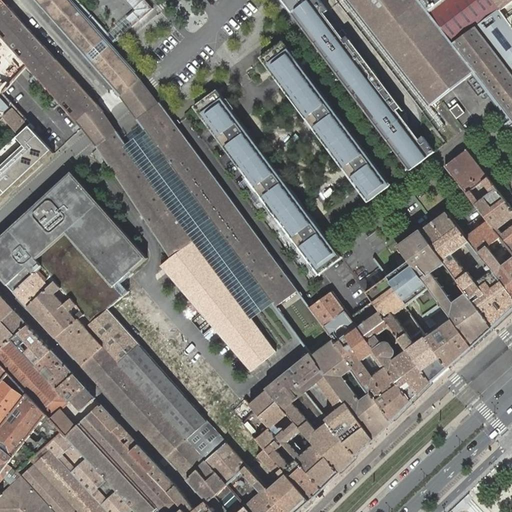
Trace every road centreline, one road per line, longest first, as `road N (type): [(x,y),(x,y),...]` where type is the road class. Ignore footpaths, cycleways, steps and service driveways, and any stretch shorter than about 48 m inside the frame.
road 1 (residential): [(200,505),(0,285)]
road 2 (residential): [(314,511),(482,354)]
road 3 (secondary): [(511,388),(378,511)]
road 4 (residential): [(0,220),(118,112)]
road 5 (residential): [(20,0),(118,112)]
road 6 (secondary): [(408,511),(511,413)]
